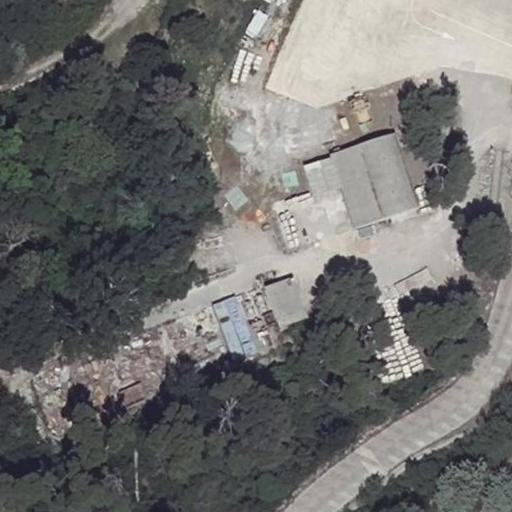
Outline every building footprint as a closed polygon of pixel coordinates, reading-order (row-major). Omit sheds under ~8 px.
[(440,120),(414,130),(418,140),(444,132),(440,120)] [(392,140),(328,161),(332,174),(322,178),(327,193),(337,189),(352,233),(417,212),(392,140)] [(319,192),(272,208),(286,254),(334,240),(319,192)] [(291,283),(264,293),(279,332),(306,322),(291,283)] [(235,295),(213,304),(237,359),(259,350),(235,295)]
